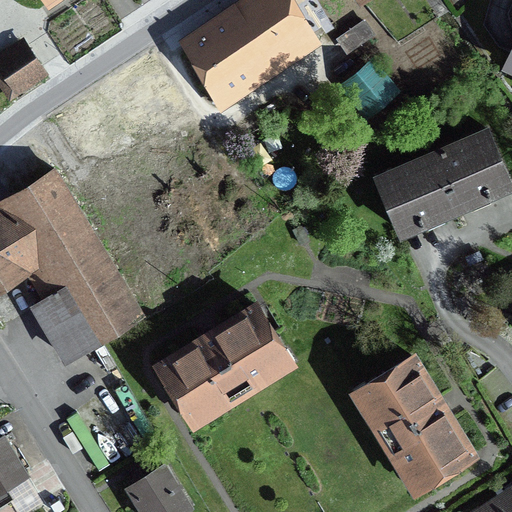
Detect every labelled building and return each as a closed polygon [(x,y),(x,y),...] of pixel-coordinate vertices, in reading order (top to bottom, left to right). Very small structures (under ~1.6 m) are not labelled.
[(242,0),(177,44),(219,105),(314,41),(307,32),(319,24),(302,0),(242,0)] [(346,52),(371,35),(363,23),(338,40),(346,52)] [(41,66),(20,35),(0,47),(0,105),(46,74),(41,66)] [(149,56),(55,118),(91,172),(185,111),(149,56)] [(389,91),(370,67),(346,86),(366,110),(389,91)] [(484,132),(374,179),(399,236),(508,189),(484,132)] [(62,281),(95,336),(136,311),(50,168),(0,198),(0,286),(25,272),(39,295),(62,281)] [(251,298),(146,362),(186,427),(291,363),(251,298)] [(410,351),(344,392),(406,493),(472,452),(410,351)] [(0,440),(0,489),(22,476),(0,440)] [(162,467),(128,488),(143,511),(188,511),(190,511),(162,467)] [(511,511),(511,484),(469,511),(511,511)]
